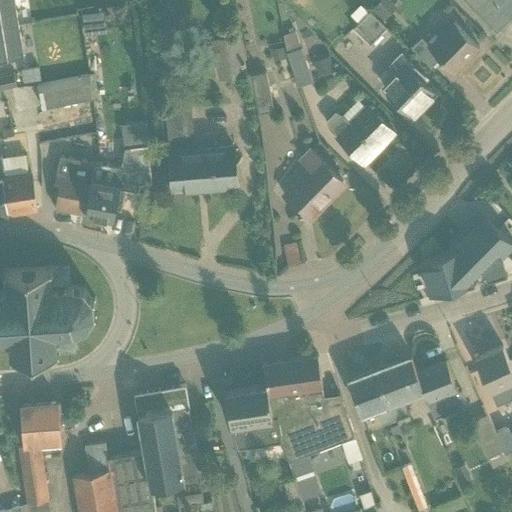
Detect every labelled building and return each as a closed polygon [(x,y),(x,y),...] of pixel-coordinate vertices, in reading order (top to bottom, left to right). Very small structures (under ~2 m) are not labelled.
[(0,0),(0,26),(18,24),(14,0),(0,0)] [(383,0),(382,0),(369,12),(378,21),(367,31),(388,54),(413,32),(383,0)] [(402,0),(394,7),(407,22),(415,15),(402,0)] [(511,0),(465,0),(494,29),(511,11),(511,0)] [(124,31),(122,10),(102,12),(103,32),(124,31)] [(451,73),(478,48),(451,18),(423,42),(451,73)] [(0,60),(24,57),(18,24),(0,26),(0,60)] [(316,29),(300,36),(319,84),(335,77),(316,29)] [(230,38),(239,78),(261,73),(252,34),(230,38)] [(336,61),(340,74),(354,71),(350,57),(336,61)] [(410,117),(435,92),(404,60),(379,84),(410,117)] [(57,80),(59,108),(114,104),(112,76),(57,80)] [(10,81),(10,90),(35,89),(35,80),(10,81)] [(362,162),(394,132),(365,102),(334,133),(362,162)] [(212,112),(189,113),(190,127),(212,127),(212,112)] [(168,189),(235,185),(232,135),(165,138),(168,189)] [(306,223),(345,184),(308,146),(294,160),(302,168),(276,194),(306,223)] [(0,180),(4,213),(35,209),(32,172),(0,175),(0,180)] [(78,217),(86,177),(59,172),(51,211),(78,217)] [(78,217),(110,223),(117,183),(86,177),(78,217)] [(420,300),(511,273),(511,271),(503,239),(410,265),(420,300)] [(321,245),(306,245),(306,264),(321,263),(321,245)] [(0,274),(0,348),(10,347),(10,351),(8,351),(8,353),(10,353),(11,356),(13,356),(13,353),(55,350),(55,353),(57,353),(57,350),(59,349),(74,348),(73,329),(85,324),(86,326),(88,325),(86,323),(93,313),(95,314),(96,311),(93,311),(92,299),(95,298),(94,296),(92,297),(84,287),(85,285),(83,284),(82,286),(70,283),(70,281),(68,265),(53,265),(50,265),(50,262),(48,262),(49,265),(7,268),(7,265),(4,266),(5,268),(2,269),(2,271),(5,271),(5,274),(0,274)] [(495,404),(511,396),(511,368),(503,346),(475,358),(495,404)] [(338,387),(319,390),(315,354),(262,360),(265,382),(270,418),(288,460),(357,439),(338,387)] [(358,413),(418,391),(404,356),(345,378),(358,413)] [(434,416),(462,404),(443,362),(416,373),(434,416)] [(225,424),(270,418),(265,382),(220,388),(225,424)] [(152,485),(201,478),(185,385),(137,393),(152,485)] [(48,497),(42,447),(59,445),(54,401),(15,406),(26,499),(48,497)] [(511,414),(511,412),(491,421),(509,460),(511,458),(511,414)] [(100,511),(142,511),(133,452),(126,453),(122,429),(106,432),(111,464),(94,467),(100,511)] [(252,483),(233,489),(240,511),(254,511),(260,510),(252,483)] [(377,495),(384,511),(385,511),(401,505),(392,487),(377,495)] [(455,511),(457,511),(474,506),(472,498),(453,505),(455,511)]
